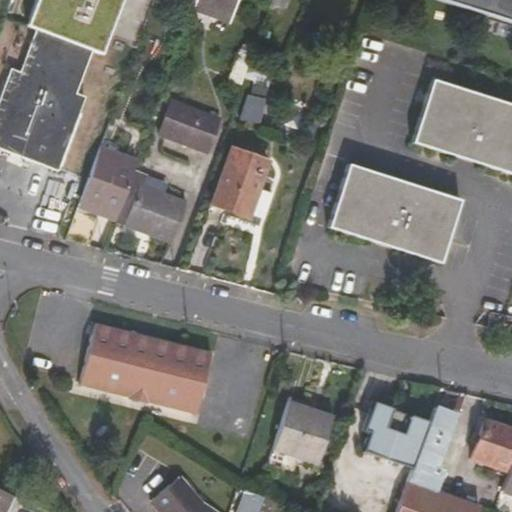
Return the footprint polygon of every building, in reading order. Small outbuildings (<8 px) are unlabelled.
[(37,0),(25,33),(94,61),(103,65),(127,0),(37,0)] [(196,0),(194,5),(193,10),(231,23),(237,0),(196,0)] [(290,0),(272,0),(269,9),(287,14),(292,0),(290,0)] [(511,0),(406,0),(511,32),(511,0)] [(94,61),(25,33),(24,34),(35,39),(18,81),(8,77),(0,99),(0,157),(61,179),(87,105),(79,101),(94,61)] [(511,111),(434,87),(414,149),(511,180),(511,111)] [(161,142),(209,158),(220,124),(172,109),(161,142)] [(209,158),(218,161),(229,127),(220,124),(209,158)] [(101,146),(99,153),(132,167),(135,160),(101,146)] [(99,153),(82,199),(116,212),(132,167),(99,153)] [(214,209),(234,216),(253,160),(234,153),(214,209)] [(253,160),(234,216),(250,222),(269,165),(253,160)] [(348,170),(328,232),(440,270),(459,207),(348,170)] [(157,234),(153,242),(174,249),(188,210),(140,193),(128,224),(157,234)] [(82,199),(80,207),(113,220),(116,212),(82,199)] [(77,213),(67,239),(87,245),(95,220),(77,213)] [(125,233),(153,242),(157,234),(128,224),(125,233)] [(208,357),(89,329),(74,392),(193,420),(208,357)] [(328,420),(284,407),(270,453),(314,466),(328,420)] [(455,422),(434,413),(428,429),(414,474),(401,511),(476,511),(438,498),(444,477),(438,475),(455,422)] [(414,474),(428,429),(409,423),(403,427),(390,423),(386,425),(369,420),(363,440),(371,443),(366,460),(414,474)] [(511,466),(511,435),(484,425),(470,464),(507,478),(511,466)] [(511,500),(511,466),(507,478),(501,497),(511,500)] [(149,511),(204,511),(186,500),(189,495),(179,483),(147,509),(149,511)] [(272,511),(277,501),(245,486),(232,511),(272,511)] [(0,511),(11,511),(17,496),(0,490),(0,511)]
